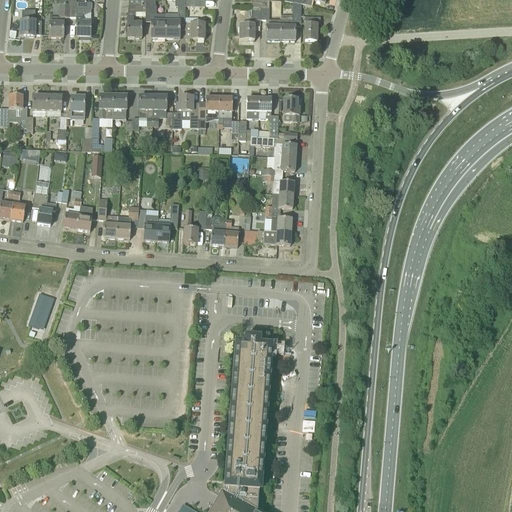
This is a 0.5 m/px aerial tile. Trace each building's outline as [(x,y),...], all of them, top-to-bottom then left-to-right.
[(49,19),(49,30),(49,40),(63,40),(63,25),(63,19),(68,19),(68,4),(68,0),(60,0),(60,6),(59,6),(58,19),(49,19)] [(135,19),(136,19),(136,14),(145,14),(145,9),(145,1),(128,1),(128,7),(127,15),(127,21),(127,41),(141,41),(141,25),(135,26),(135,19)] [(165,24),(165,41),(179,41),(179,24),(185,24),(185,9),(185,2),(175,1),(175,9),(177,9),(177,17),(174,17),(165,17),(165,24)] [(260,11),(260,3),(253,2),(251,3),(251,10),(260,11)] [(260,11),(260,22),(266,22),(266,28),(266,43),(280,44),(280,22),(269,22),(269,3),(260,3),(260,11)] [(76,39),(78,39),(83,40),(82,42),(89,42),(89,40),(90,40),(90,33),(91,33),(91,24),(81,24),(81,12),(91,12),(91,5),(68,4),(68,19),(76,19),(75,32),(76,32),(76,40),(76,39)] [(280,22),(280,44),(294,44),(295,29),(294,29),(294,22),(301,22),(301,19),(301,6),(292,5),(292,23),(280,22)] [(260,22),(260,11),(251,10),(251,22),(247,22),(247,27),(239,27),(238,43),(254,43),(254,28),(253,28),(254,22),(260,22)] [(34,39),(35,15),(35,12),(22,12),(21,23),(20,39),(34,39)] [(165,17),(165,16),(145,16),(145,25),(151,25),(151,41),(165,41),(165,24),(165,17)] [(305,26),(305,32),(304,44),(317,44),(317,32),(320,32),(320,19),(301,19),(301,22),(301,26),(305,26)] [(185,26),(185,42),(204,42),(204,26),(185,26)] [(0,111),(0,129),(8,130),(8,120),(15,120),(24,122),(27,122),(27,119),(27,110),(22,110),(22,98),(9,98),(8,112),(0,111)] [(46,113),(47,99),(32,98),(32,113),(46,113)] [(112,121),(112,112),(113,98),(99,98),(99,112),(99,121),(105,121),(112,121)] [(126,98),(113,98),(112,112),(112,121),(119,121),(126,122),(126,112),(126,98)] [(47,99),(46,113),(61,114),(61,99),(47,99)] [(66,114),(66,120),(66,121),(69,121),(69,123),(84,123),(84,100),(71,99),(70,114),(66,114)] [(152,129),(152,113),(152,99),(139,99),(138,121),(146,121),(146,129),(152,129)] [(166,99),(152,99),(152,113),(152,129),(158,129),(158,113),(166,113),(166,99)] [(181,131),(182,115),(190,115),(189,131),(198,132),(198,106),(192,106),(192,100),(179,99),(179,106),(177,106),(176,113),(177,113),(177,115),(172,115),(172,127),(172,131),(181,131)] [(218,114),(219,100),(205,100),(205,106),(198,106),(198,132),(206,132),(206,123),(206,114),(218,114)] [(232,100),(219,100),(218,114),(218,120),(232,121),(232,100)] [(258,122),(258,114),(259,101),(246,101),(246,114),(246,121),(258,122)] [(271,101),(259,101),(258,114),(258,122),(267,122),(269,126),(269,141),(278,141),(278,119),(270,119),(270,114),(271,114),(271,101)] [(283,124),(292,124),(298,124),(299,118),(299,110),(297,110),(297,101),(284,101),(283,117),(283,124)] [(66,121),(66,120),(60,120),(59,130),(57,130),(57,141),(65,142),(66,121)] [(92,130),(92,142),(91,154),(111,154),(112,141),(104,141),(104,147),(98,147),(98,121),(92,121),(92,130)] [(238,141),(238,136),(239,124),(231,124),(231,136),(231,142),(238,142),(238,141)] [(290,136),(290,135),(284,134),(283,142),(297,142),(297,136),(290,136)] [(284,142),(278,141),(269,141),(257,140),(250,140),(250,148),(276,150),(275,160),(281,160),(295,161),(296,147),(284,147),(284,142)] [(81,154),(91,154),(92,142),(82,142),(81,154)] [(18,160),(19,154),(4,152),(3,158),(2,158),(0,166),(17,169),(18,160)] [(100,180),(101,155),(93,155),(91,179),(100,180)] [(230,172),(247,173),(248,156),(230,156),(230,172)] [(261,177),(262,177),(267,178),(282,179),(282,173),(294,174),(295,161),(281,160),(280,172),(268,171),(261,171),(261,177)] [(52,213),(55,213),(56,207),(47,205),(52,168),(38,166),(31,210),(39,211),(37,226),(50,228),(52,213)] [(207,180),(207,171),(198,171),(198,180),(207,180)] [(273,197),(279,197),(293,198),(294,185),(282,184),(282,179),(267,178),(262,177),(262,183),(274,183),(273,197)] [(103,240),(116,241),(117,227),(116,227),(117,219),(119,190),(108,189),(107,202),(99,201),(97,222),(105,223),(105,226),(104,226),(103,240)] [(12,207),(13,201),(14,194),(8,193),(7,206),(0,204),(0,220),(10,222),(12,207)] [(73,194),(72,201),(75,201),(74,208),(80,208),(81,202),(80,202),(81,195),(73,194)] [(293,198),(279,197),(273,197),(272,209),(265,209),(265,215),(280,216),(280,211),(292,211),(293,198)] [(17,207),(12,207),(10,222),(23,224),(25,209),(25,207),(17,206),(17,207)] [(80,208),(78,218),(76,232),(89,234),(92,220),(92,210),(80,208)] [(157,223),(157,228),(156,244),(168,245),(169,232),(177,232),(178,208),(170,208),(169,223),(157,223)] [(137,229),(138,216),(138,212),(138,210),(128,209),(128,220),(117,219),(116,227),(117,227),(116,241),(129,242),(130,228),(137,229)] [(157,228),(157,223),(158,219),(145,218),(146,212),(138,212),(138,216),(137,229),(144,229),(143,243),(156,244),(157,228)] [(233,212),(226,212),(226,222),(225,235),(224,249),(237,250),(238,241),(244,241),(245,233),(245,230),(231,229),(231,222),(232,222),(233,212)] [(191,213),(186,213),(184,230),(183,246),(196,247),(197,231),(190,231),(191,213)] [(205,231),(206,219),(206,214),(198,214),(197,231),(205,231)] [(271,219),(270,234),(291,235),(291,221),(280,221),(280,216),(265,215),(265,219),(271,219)] [(76,232),(78,218),(65,216),(63,230),(76,232)] [(224,249),(225,235),(226,222),(220,222),(219,228),(212,228),(212,220),(206,219),(205,231),(211,232),(210,248),(224,249)] [(256,246),(257,233),(245,233),(244,241),(244,246),(256,247),(256,246)] [(291,235),(270,234),(257,233),(256,246),(290,248),(291,235)] [(257,511),(270,347),(260,346),(260,340),(244,338),(243,345),(237,344),(225,501),(222,499),(216,510),(214,511),(257,511)]
